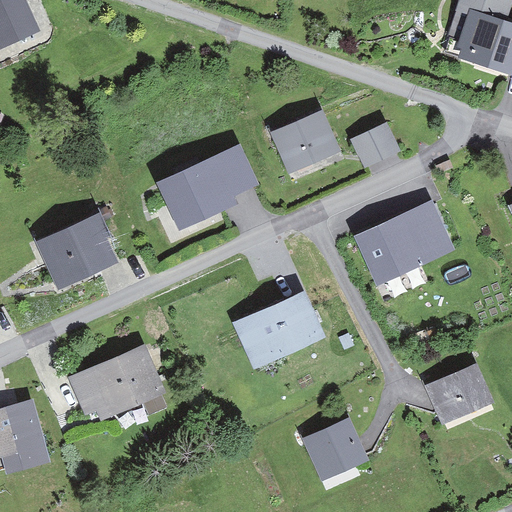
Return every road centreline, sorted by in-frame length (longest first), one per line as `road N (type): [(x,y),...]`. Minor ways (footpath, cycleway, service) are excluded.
road 1 (residential): [(0,353),(450,142),(468,112)]
road 2 (residential): [(141,0),(468,112)]
